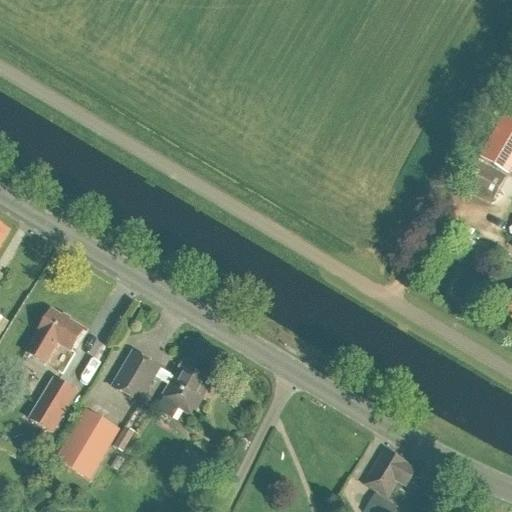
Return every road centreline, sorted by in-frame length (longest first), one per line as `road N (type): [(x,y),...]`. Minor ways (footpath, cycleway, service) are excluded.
road 1 (unclassified): [(511,375),(0,66)]
road 2 (secondary): [(511,497),(380,430),(0,198)]
road 3 (unknown): [(281,368),(220,511)]
